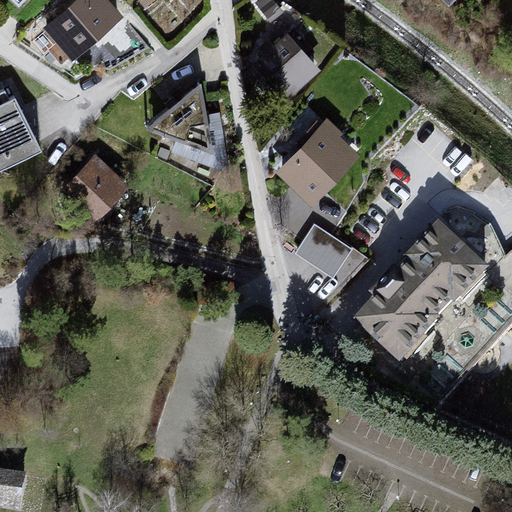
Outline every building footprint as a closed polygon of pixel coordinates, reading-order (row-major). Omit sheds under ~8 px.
[(102,0),(74,0),(38,30),(69,62),(120,18),(102,0)] [(286,102),(318,72),(287,36),(255,61),(286,102)] [(200,86),(149,128),(210,154),(203,131),(202,110),(200,86)] [(0,171),(38,152),(7,90),(0,93),(0,171)] [(324,122),(272,175),(307,210),(358,158),(324,122)] [(125,191),(91,158),(60,189),(91,224),(125,191)] [(349,280),(367,252),(316,218),(297,246),(349,280)] [(488,283),(445,227),(371,300),(356,329),(403,370),(488,283)] [(0,465),(0,502),(23,507),(29,470),(0,465)]
